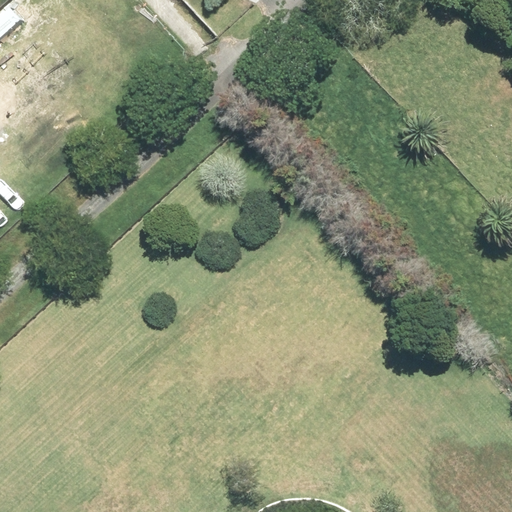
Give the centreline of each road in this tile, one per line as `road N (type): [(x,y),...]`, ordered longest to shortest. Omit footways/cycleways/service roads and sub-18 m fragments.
road 1 (track): [(0,288),(257,55)]
road 2 (track): [(200,49),(257,55),(322,0)]
